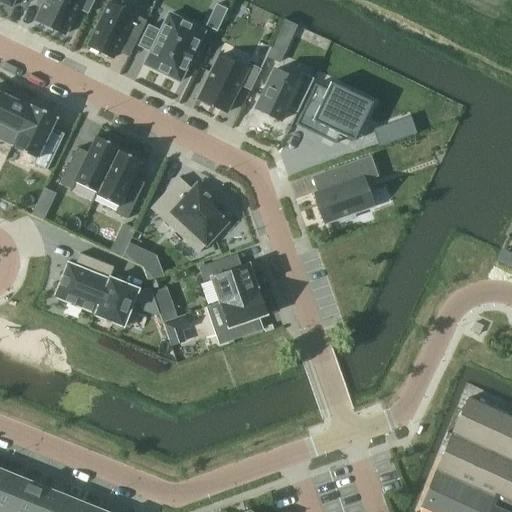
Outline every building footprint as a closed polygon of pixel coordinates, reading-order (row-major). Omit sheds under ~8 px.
[(45,0),(35,22),(64,36),(77,8),(87,12),(93,0),(45,0)] [(222,27),(228,3),(216,0),(209,24),(222,27)] [(108,1),(86,47),(114,60),(127,34),(138,39),(147,20),(108,1)] [(148,25),(137,47),(148,52),(142,66),(180,85),(207,31),(168,12),(159,30),(148,25)] [(218,55),(197,98),(227,113),(240,86),(251,91),(261,70),(250,64),(247,69),(218,55)] [(274,70),(254,110),(282,124),(297,93),(305,97),(314,79),(302,73),(298,81),(274,70)] [(315,84),(295,125),(323,138),(328,128),(340,134),(354,141),(368,111),(371,104),(372,102),(370,101),(352,93),(330,82),(327,90),(315,84)] [(0,124),(18,133),(11,147),(12,147),(32,105),(31,105),(30,107),(0,93),(0,124)] [(32,105),(12,147),(36,158),(33,163),(47,170),(64,134),(52,128),(57,117),(32,105)] [(364,130),(371,147),(407,134),(401,117),(364,130)] [(77,148),(60,183),(72,189),(75,182),(97,193),(118,150),(119,148),(95,136),(87,153),(77,148)] [(97,193),(96,195),(119,206),(115,213),(127,219),(145,183),(134,178),(142,161),(118,150),(97,193)] [(315,192),(326,223),(339,218),(340,222),(355,217),(354,214),(374,206),(365,179),(378,175),(371,156),(331,170),(336,185),(315,192)] [(179,177),(150,209),(198,253),(227,221),(210,206),(214,201),(197,185),(192,190),(179,177)] [(45,215),(58,189),(47,184),(35,210),(45,215)] [(123,253),(137,225),(125,219),(112,247),(123,253)] [(68,263),(54,297),(95,313),(94,315),(95,315),(110,278),(109,278),(114,267),(79,253),(74,266),(68,263)] [(230,257),(199,268),(204,281),(210,278),(219,303),(256,289),(248,265),(235,270),(230,257)] [(110,278),(95,315),(123,327),(124,325),(128,326),(135,311),(130,309),(138,289),(110,278)] [(256,289),(219,303),(228,328),(221,331),(225,342),(256,331),(251,318),(265,313),(256,289)] [(452,433),(511,461),(511,417),(469,397),(452,433)] [(511,461),(452,433),(451,434),(436,471),(437,471),(511,505),(511,461)] [(0,511),(10,511),(24,479),(3,470),(0,478),(0,511)] [(511,511),(511,505),(437,471),(422,507),(433,511),(511,511)] [(35,511),(45,487),(24,479),(10,511),(35,511)] [(60,511),(67,496),(45,487),(35,511),(60,511)] [(84,511),(88,504),(67,496),(60,511),(84,511)]
